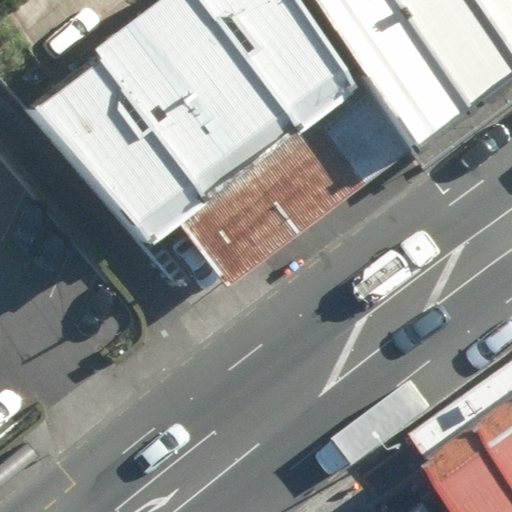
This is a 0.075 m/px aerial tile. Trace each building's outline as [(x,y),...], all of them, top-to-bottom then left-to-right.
[(409,138),(308,0),(146,0),(29,85),(136,232),(178,202),(228,270),(409,138)] [(318,0),(413,129),(458,96),(388,0),(318,0)] [(388,0),(458,96),(510,59),(467,0),(388,0)] [(511,0),(467,0),(510,59),(511,57),(511,0)] [(511,511),(511,409),(441,462),(474,511),(511,511)]
